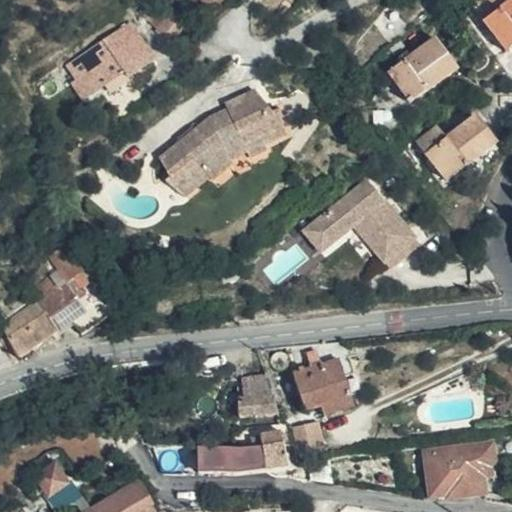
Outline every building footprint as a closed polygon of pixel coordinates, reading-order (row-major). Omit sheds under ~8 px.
[(480,11),(509,50),(511,48),(511,0),(490,0),(492,2),(480,11)] [(168,37),(184,17),(169,6),(154,25),(168,37)] [(123,67),(127,74),(155,53),(128,16),(93,43),(66,62),(76,76),(72,80),(77,87),(89,77),(96,86),(103,80),(123,67)] [(394,70),(416,100),(462,68),(440,37),(433,42),(428,36),(405,52),(410,59),(394,70)] [(128,76),(127,74),(123,67),(103,80),(109,90),(128,76)] [(89,77),(77,87),(84,95),(85,94),(88,98),(98,89),(96,86),(89,77)] [(272,112),(257,89),(225,103),(226,108),(209,116),(193,129),(194,133),(182,142),(180,140),(157,158),(168,177),(164,180),(184,196),(208,177),(211,180),(233,163),(231,157),(248,150),(251,156),(267,148),(264,142),(285,134),(280,109),(272,112)] [(500,149),(477,122),(464,133),(459,128),(436,147),(431,141),(418,152),(450,191),(500,149)] [(389,264),(420,240),(370,177),(316,219),(333,240),(356,223),(389,264)] [(322,249),(333,240),(316,219),(305,228),(322,249)] [(68,272),(78,264),(72,254),(47,272),(55,281),(68,272)] [(82,268),(78,264),(68,272),(71,276),(82,268)] [(39,301),(56,325),(68,317),(82,307),(65,282),(39,301)] [(68,317),(79,331),(106,311),(104,291),(82,307),(68,317)] [(15,355),(56,325),(39,301),(1,328),(15,355)] [(304,354),(286,357),(287,363),(293,377),(339,364),(344,362),(338,348),(304,354)] [(352,400),(339,364),(293,377),(307,414),(352,400)] [(280,418),(272,378),(245,383),(243,402),(237,404),(239,423),(280,418)] [(293,437),(297,464),(323,452),(319,425),(306,431),(293,437)] [(450,502),(485,494),(482,477),(488,475),(486,467),(490,457),(487,443),(426,457),(435,497),(435,499),(448,496),(450,502)] [(259,449),(260,473),(287,469),(284,445),(272,446),(259,449)] [(260,473),(259,449),(248,450),(227,450),(221,450),(224,477),(237,477),(260,473)] [(69,482),(57,466),(43,477),(54,493),(69,482)] [(156,511),(142,486),(128,495),(95,511),(156,511)]
